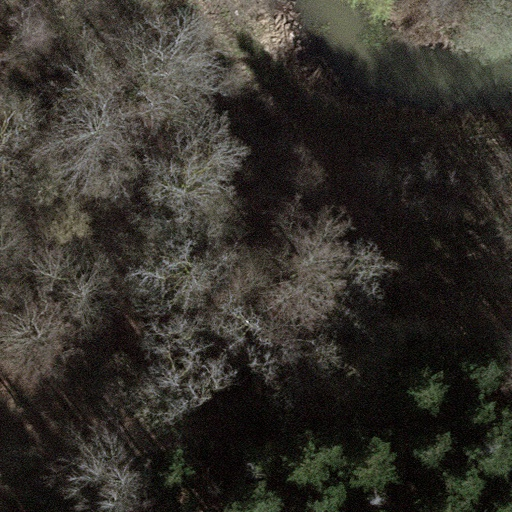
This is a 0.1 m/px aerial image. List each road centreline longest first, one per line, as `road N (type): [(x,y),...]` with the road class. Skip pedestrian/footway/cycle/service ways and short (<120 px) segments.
road 1 (track): [(0,401),(11,405),(511,161)]
road 2 (track): [(224,0),(253,51),(335,137),(511,159)]
